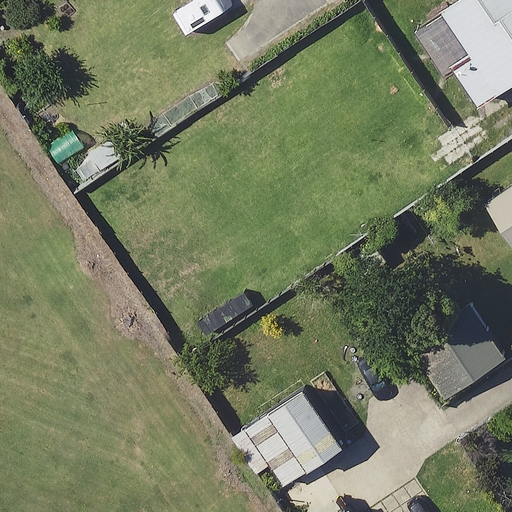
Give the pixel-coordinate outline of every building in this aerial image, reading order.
[(511,0),(423,0),(407,12),(468,96),(511,64),(511,0)] [(511,164),(475,187),(507,240),(511,237),(511,164)] [(497,344),(459,291),(398,336),(436,388),(497,344)] [(334,431),(291,374),(222,425),(250,463),(261,455),(276,474),(334,431)] [(349,511),(338,495),(312,511),(431,511),(405,474),(349,511)]
